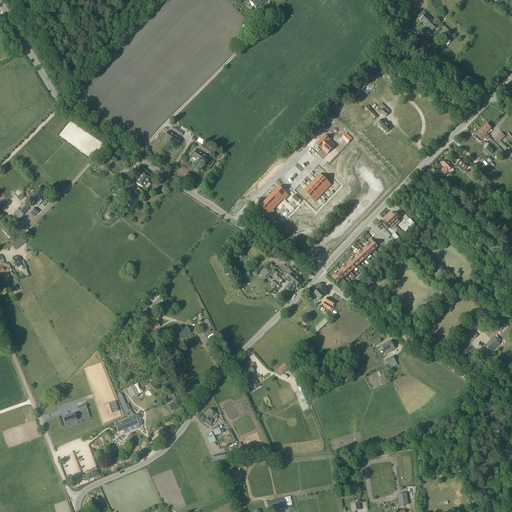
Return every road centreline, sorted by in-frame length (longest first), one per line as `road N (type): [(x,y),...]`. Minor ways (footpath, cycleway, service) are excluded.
road 1 (tertiary): [(77,499),(158,455),(221,374),(316,277)]
road 2 (tertiary): [(232,221),(62,105),(0,4)]
road 3 (tertiary): [(316,277),(491,95)]
road 4 (residential): [(511,408),(316,277)]
road 5 (unclassified): [(77,499),(0,323)]
road 6 (track): [(165,0),(62,105)]
road 7 (unknown): [(25,233),(111,140)]
